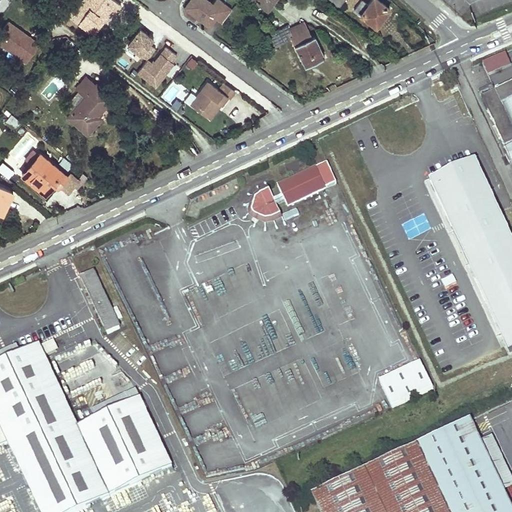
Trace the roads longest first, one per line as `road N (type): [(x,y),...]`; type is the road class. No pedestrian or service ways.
road 1 (secondary): [(0,266),(461,50)]
road 2 (unknown): [(192,176),(132,93),(80,56)]
